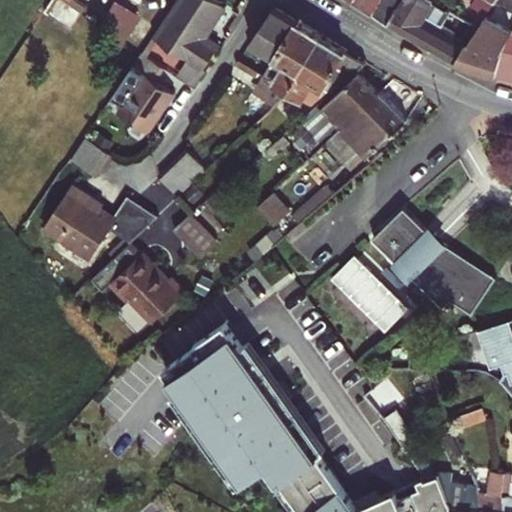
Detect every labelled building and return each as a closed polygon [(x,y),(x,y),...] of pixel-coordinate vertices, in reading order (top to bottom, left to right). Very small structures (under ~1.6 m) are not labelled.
[(68,34),(87,5),(79,0),(52,0),(33,30),(46,37),(54,25),(68,34)] [(119,0),(116,0),(97,31),(122,47),(143,15),(119,0)] [(217,0),(177,0),(154,36),(142,52),(147,56),(158,39),(188,59),(204,69),(220,45),(207,36),(221,15),(227,6),(217,0)] [(381,0),(350,0),(373,14),(381,0)] [(381,0),(373,14),(387,24),(398,7),(402,0),(381,0)] [(398,7),(387,24),(408,36),(450,59),(463,38),(441,25),(447,13),(430,0),(429,0),(404,0),(400,8),(398,7)] [(479,12),(486,16),(496,0),(476,0),(473,5),(481,10),(479,12)] [(252,41),(276,56),(297,19),(276,6),(252,41)] [(474,69),(497,76),(504,52),(511,34),(511,30),(484,19),(486,16),(479,12),(475,18),(482,22),(469,42),(456,63),(474,69)] [(129,39),(143,47),(158,25),(144,16),(129,39)] [(290,90),(323,36),(311,28),(297,19),(276,56),(273,60),(265,74),(274,80),(264,96),(277,104),(290,90)] [(511,34),(504,52),(497,76),(511,79),(511,34)] [(316,83),(332,93),(367,62),(338,44),(323,36),(290,90),(305,100),(316,83)] [(450,59),(456,63),(469,42),(463,38),(450,59)] [(249,45),(273,60),(276,56),(252,41),(249,45)] [(119,111),(149,132),(170,100),(176,92),(157,80),(165,68),(147,56),(142,52),(116,91),(127,99),(119,111)] [(204,69),(188,59),(177,76),(196,89),(208,71),(204,69)] [(237,64),(258,76),(260,72),(240,60),(237,64)] [(304,124),(320,141),(339,125),(362,104),(365,107),(381,93),(372,83),(361,70),(304,124)] [(254,91),(264,96),(274,80),(265,74),(254,91)] [(361,111),(388,139),(408,120),(401,113),(389,101),(381,93),(365,107),(361,111)] [(368,155),(369,157),(388,139),(361,111),(342,129),(334,136),(360,163),(368,155)] [(93,138),(108,149),(114,140),(98,130),(93,138)] [(270,158),(291,141),(285,134),(265,150),(270,158)] [(79,147),(104,164),(112,153),(86,136),(79,147)] [(326,143),(352,170),(360,163),(334,136),(326,143)] [(72,158),(97,174),(104,164),(79,147),(72,158)] [(188,149),(179,158),(198,178),(207,169),(188,149)] [(169,167),(189,187),(198,178),(179,158),(169,167)] [(160,176),(179,196),(189,187),(169,167),(160,176)] [(96,198),(74,183),(46,226),(93,257),(112,228),(126,237),(132,241),(159,216),(139,202),(129,196),(115,216),(102,208),(93,202),(96,198)] [(205,193),(196,183),(185,193),(195,203),(205,193)] [(294,214),(301,223),(336,192),(329,184),(294,214)] [(208,201),(226,221),(237,211),(220,191),(208,201)] [(276,224),(290,211),(272,193),(259,205),(276,224)] [(102,208),(105,203),(101,201),(96,198),(93,202),(102,208)] [(375,237),(444,307),(453,299),(474,313),(498,277),(429,231),(430,230),(406,206),(375,237)] [(202,256),(219,240),(193,212),(175,227),(202,256)] [(255,260),(274,245),(286,236),(278,227),(249,252),(255,260)] [(126,237),(111,251),(115,257),(131,242),(132,241),(126,237)] [(152,322),(186,290),(172,276),(169,279),(144,251),(142,253),(131,242),(115,257),(94,278),(105,290),(112,283),(128,300),(130,299),(152,322)] [(409,306),(357,254),(334,277),(385,329),(409,306)] [(302,351),(327,335),(306,304),(282,319),(302,351)] [(511,320),(511,319),(480,329),(492,366),(503,363),(506,372),(502,379),(511,389),(511,320)] [(456,511),(441,471),(436,473),(429,475),(422,478),(425,486),(403,496),(400,488),(361,505),(323,453),(245,345),(228,321),(172,360),(189,384),(182,390),(246,481),(267,466),(273,461),(285,479),(284,480),(306,511),(456,511)] [(251,341),(245,345),(323,453),(329,448),(251,341)] [(165,366),(182,390),(189,384),(172,360),(165,366)] [(411,379),(417,394),(433,386),(427,372),(411,379)] [(246,481),(182,390),(176,394),(239,485),(246,481)] [(460,415),(464,427),(488,418),(484,406),(460,415)] [(408,442),(429,475),(436,473),(395,410),(388,414),(408,442)] [(285,479),(273,461),(267,466),(279,483),(284,480),(285,479)] [(480,498),(478,511),(504,511),(507,472),(497,470),(493,469),(490,491),(480,491),(480,498)] [(478,511),(480,498),(480,491),(480,485),(479,482),(449,479),(449,472),(441,471),(456,511),(478,511)] [(449,479),(479,482),(475,474),(449,472),(449,479)] [(422,478),(400,488),(403,496),(425,486),(422,478)]
